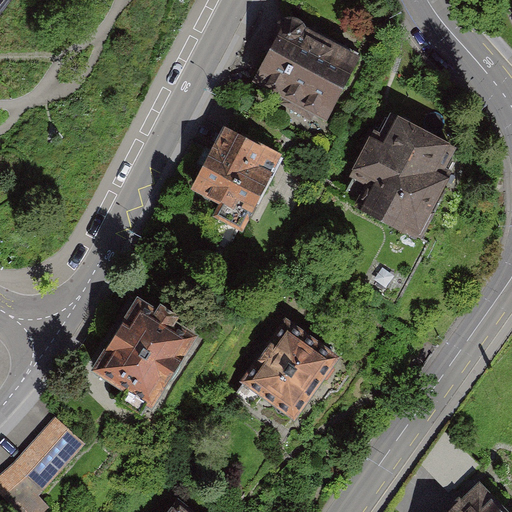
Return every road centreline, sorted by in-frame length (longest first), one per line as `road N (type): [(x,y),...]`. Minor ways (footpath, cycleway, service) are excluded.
road 1 (tertiary): [(239,0),(101,268),(52,342)]
road 2 (tertiary): [(347,511),(511,283)]
road 3 (motorway): [(511,461),(292,511)]
road 4 (tertiary): [(511,110),(429,0)]
